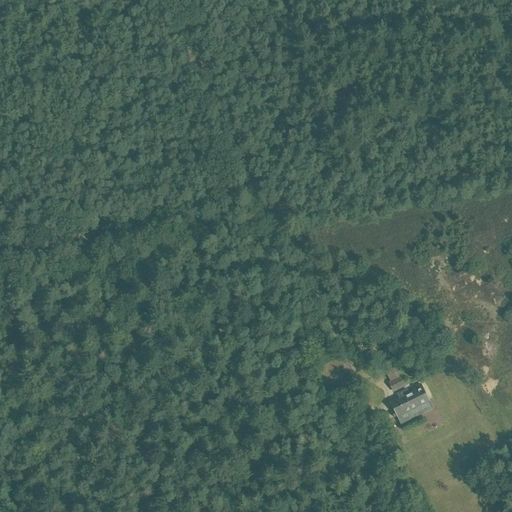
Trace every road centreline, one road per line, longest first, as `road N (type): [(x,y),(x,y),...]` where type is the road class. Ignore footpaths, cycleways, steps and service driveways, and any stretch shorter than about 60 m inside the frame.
road 1 (track): [(0,274),(511,168)]
road 2 (track): [(0,409),(116,511)]
